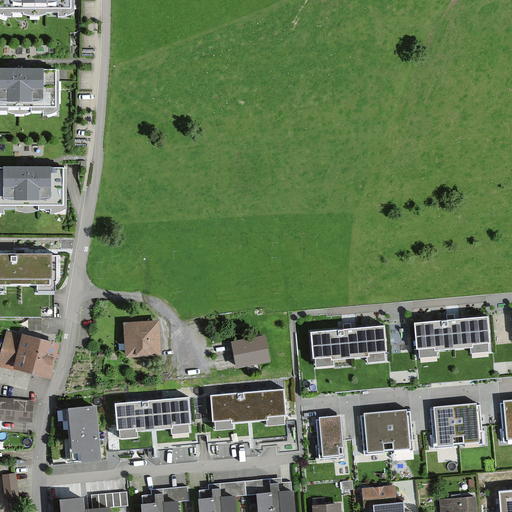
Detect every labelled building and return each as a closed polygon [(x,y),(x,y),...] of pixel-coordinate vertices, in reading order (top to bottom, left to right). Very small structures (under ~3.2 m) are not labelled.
[(76,0),(0,0),(0,20),(13,21),(13,15),(23,15),(36,20),(50,15),(58,15),(58,22),(76,22),(76,0)] [(61,74),(0,73),(0,115),(7,115),(20,120),(34,115),(42,116),(42,122),(60,122),(61,74)] [(69,169),(0,168),(0,216),(5,216),(5,210),(16,210),(29,215),(42,210),(50,211),(50,217),(69,217),(69,169)] [(53,251),(0,251),(0,290),(53,289),(53,251)] [(488,310),(414,317),(417,344),(419,344),(420,353),(438,351),(437,345),(470,342),(471,348),(489,346),(488,338),(490,338),(488,310)] [(160,320),(124,324),(127,358),(163,355),(160,320)] [(385,320),(311,327),(313,353),(315,353),(316,362),(334,360),(333,354),(367,351),(367,357),(386,355),(385,347),(387,347),(385,320)] [(60,345),(7,331),(0,359),(0,365),(50,381),(60,345)] [(266,335),(230,343),(236,370),(272,363),(266,335)] [(284,386),(212,391),(214,415),(215,415),(216,425),(233,423),(232,417),(267,414),(268,420),(284,419),(284,409),(285,409),(284,386)] [(189,393),(115,398),(117,425),(120,425),(120,433),(138,431),(138,426),(171,423),(172,429),(190,428),(189,420),(191,420),(189,393)] [(511,396),(501,397),(505,440),(511,439),(511,396)] [(33,400),(0,398),(0,420),(32,423),(33,400)] [(482,441),(477,401),(456,403),(460,444),(482,441)] [(460,444),(456,403),(433,405),(437,446),(460,444)] [(71,463),(100,462),(96,408),(67,410),(71,463)] [(410,447),(406,409),(386,411),(390,449),(410,447)] [(390,449),(386,411),(363,413),(366,452),(390,449)] [(343,455),(339,413),(317,415),(321,457),(343,455)] [(15,472),(2,474),(7,502),(20,499),(15,472)] [(282,479),(270,481),(271,493),(256,495),(258,511),(296,511),(292,483),(283,484),(282,479)] [(246,484),(248,496),(256,495),(271,493),(270,481),(246,484)] [(246,484),(220,487),(220,499),(235,498),(248,496),(246,484)] [(396,486),(362,490),(364,509),(370,509),(370,511),(407,511),(406,502),(398,503),(396,486)] [(209,492),(200,493),(201,511),(236,511),(235,498),(220,499),(220,487),(208,487),(209,492)] [(511,511),(511,489),(498,491),(500,511),(511,511)] [(187,490),(163,491),(163,503),(178,502),(188,502),(187,490)] [(151,497),(143,497),(143,511),(178,511),(178,502),(163,503),(163,491),(151,492),(151,497)] [(128,493),(91,497),(93,511),(110,509),(129,507),(128,493)] [(477,511),(476,497),(440,500),(441,511),(477,511)] [(84,498),(59,500),(60,511),(109,511),(110,509),(93,511),(86,511),(84,498)]
